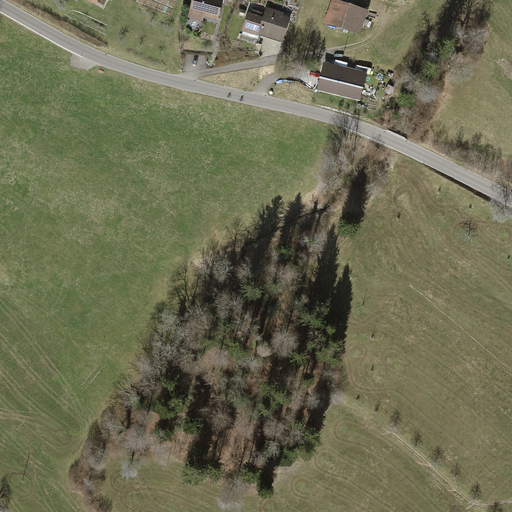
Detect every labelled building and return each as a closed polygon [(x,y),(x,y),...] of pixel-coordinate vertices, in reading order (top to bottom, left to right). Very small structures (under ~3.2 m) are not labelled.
[(192,0),(188,20),(202,24),(203,20),(217,24),(223,0),(192,0)] [(369,13),(333,1),(324,27),(360,39),(369,13)] [(265,15),(253,11),(251,15),(248,14),(242,33),(282,45),(290,20),(283,18),(284,15),(267,10),(265,15)] [(365,75),(325,66),(318,94),(358,104),(365,75)] [(394,90),(388,87),(384,94),(390,97),(394,90)]
